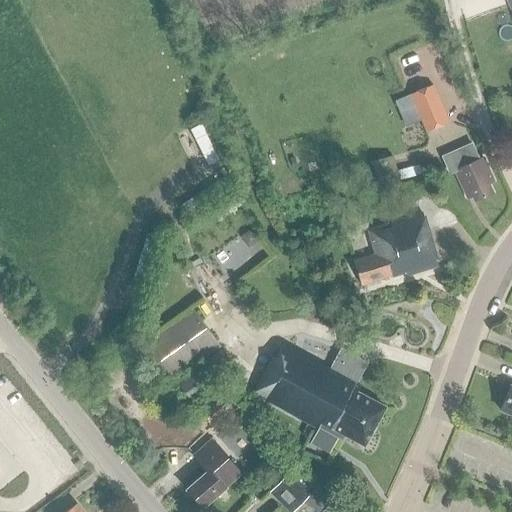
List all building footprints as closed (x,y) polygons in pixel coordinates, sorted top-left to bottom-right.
[(433,86),(410,95),(425,131),(448,122),(433,86)] [(472,144),(443,157),(450,173),(454,172),(465,195),(470,193),(474,201),(492,193),(488,184),(494,182),(483,158),(478,160),(472,144)] [(362,172),(366,188),(398,179),(392,155),(371,161),(373,169),(362,172)] [(367,230),(374,254),(353,261),(361,286),(404,272),(405,277),(438,267),(422,214),(367,230)] [(250,229),(240,236),(247,246),(257,238),(250,229)] [(140,344),(168,383),(174,379),(219,348),(191,307),(140,344)] [(343,435),(364,446),(385,408),(356,392),(360,386),(282,344),(274,358),(272,357),(252,393),(318,429),(319,427),(341,439),(343,435)] [(235,370),(220,350),(176,383),(190,403),(235,370)] [(511,387),(509,386),(499,411),(511,415),(511,387)] [(222,393),(199,413),(211,426),(234,406),(222,393)] [(186,489),(202,508),(240,474),(211,440),(192,456),(206,472),(186,489)] [(272,489),(293,510),(309,493),(287,473),(272,489)]
